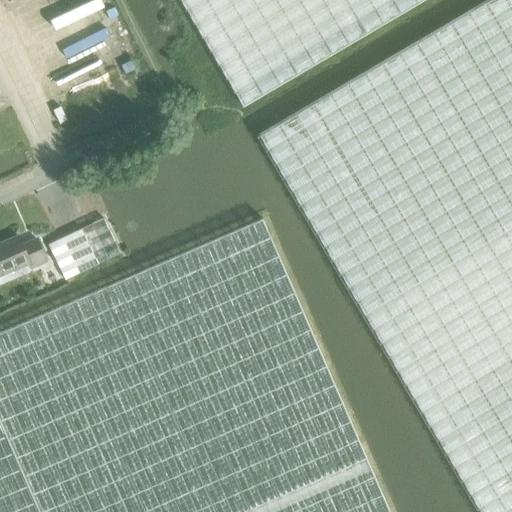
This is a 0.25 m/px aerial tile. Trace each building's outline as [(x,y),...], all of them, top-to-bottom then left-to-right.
[(180,0),(243,106),(423,0),(180,0)] [(256,135),(257,136),(282,181),(293,201),(310,228),(337,274),(388,361),(438,447),(456,478),(475,511),(511,511),(511,0),(486,0),(277,123),(256,135)] [(121,251),(105,218),(48,245),(65,278),(121,251)] [(0,511),(389,511),(262,219),(261,220),(0,333),(0,511)] [(31,265),(45,259),(36,239),(22,245),(18,235),(0,243),(0,273),(29,261),(31,265)]
